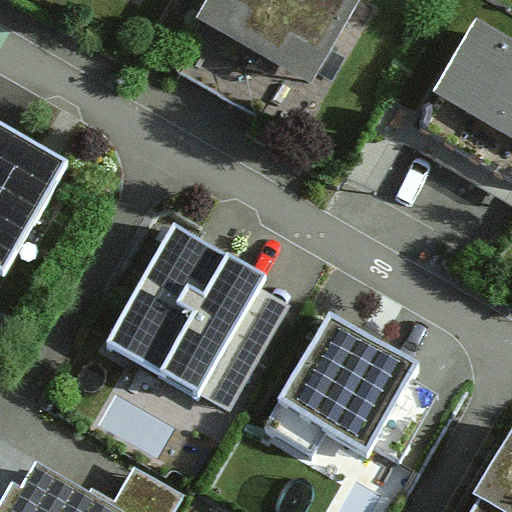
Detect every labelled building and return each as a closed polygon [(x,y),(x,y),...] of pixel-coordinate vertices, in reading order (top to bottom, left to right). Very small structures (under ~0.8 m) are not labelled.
[(363,0),(204,0),(186,32),(303,101),(363,0)] [(511,69),(449,34),(390,138),(511,206),(511,69)] [(0,272),(52,173),(0,145),(0,272)] [(258,285),(158,227),(87,351),(188,408),(258,285)] [(367,483),(421,381),(317,327),(263,429),(367,483)] [(511,511),(511,431),(465,511),(511,511)] [(0,511),(89,511),(6,468),(0,480),(0,511)]
